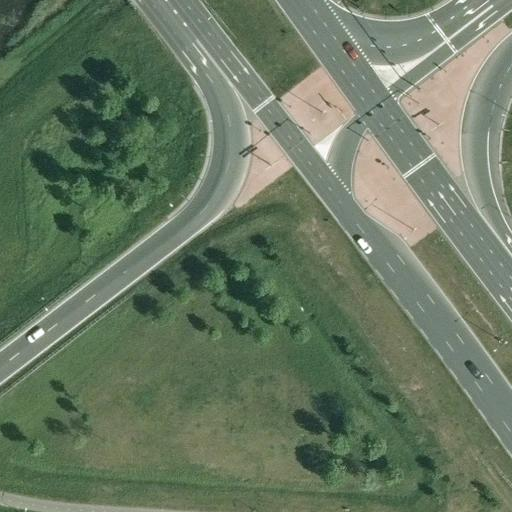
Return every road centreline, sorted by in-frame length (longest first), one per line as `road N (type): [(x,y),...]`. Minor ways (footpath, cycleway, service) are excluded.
road 1 (motorway): [(207,34),(231,144),(213,198),(0,368)]
road 2 (primary): [(338,200),(511,420)]
road 3 (motorway): [(483,252),(473,116),(511,45)]
road 4 (primary): [(207,34),(338,200)]
road 5 (primary): [(483,252),(376,105)]
road 6 (motorway): [(511,0),(376,105)]
road 7 (primary): [(376,105),(299,0)]
